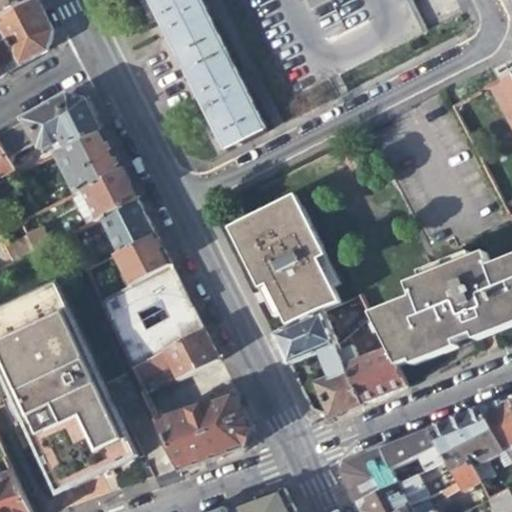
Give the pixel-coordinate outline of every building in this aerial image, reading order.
[(0,0),(0,16),(2,19),(37,1),(36,0),(0,0)] [(153,0),(164,20),(186,64),(223,45),(200,0),(153,0)] [(0,28),(0,29),(8,45),(13,42),(25,65),(48,52),(53,35),(43,13),(37,1),(2,19),(5,26),(0,28)] [(0,67),(4,77),(25,65),(13,42),(8,45),(0,48),(0,67)] [(267,132),(223,45),(186,64),(208,109),(229,150),(267,132)] [(511,75),(491,87),(511,124),(511,75)] [(52,162),(60,158),(104,134),(89,104),(69,98),(29,120),(0,136),(0,140),(10,159),(38,144),(41,150),(47,152),(52,162)] [(79,198),(85,195),(124,173),(112,150),(104,134),(60,158),(79,198)] [(0,184),(18,175),(10,159),(0,140),(0,184)] [(102,225),(109,221),(139,203),(129,182),(124,173),(85,195),(102,225)] [(291,329),(323,313),(341,304),(321,261),(327,258),(298,197),(274,209),(276,215),(259,224),(256,218),(241,226),(246,236),(238,240),(263,291),(271,287),(274,293),(291,329)] [(109,221),(126,257),(158,239),(146,217),(139,203),(109,221)] [(29,241),(30,242),(37,257),(54,249),(46,232),(29,241)] [(121,259),(134,288),(172,268),(163,249),(158,239),(126,257),(121,259)] [(15,267),(37,257),(30,242),(7,252),(15,267)] [(80,253),(90,276),(105,268),(95,245),(80,253)] [(511,257),(492,266),(486,251),(406,284),(412,297),(372,312),(375,318),(381,330),(390,349),(396,362),(422,351),(424,356),(505,323),(511,320),(511,257)] [(134,288),(105,307),(134,375),(205,333),(186,295),(172,268),(134,288)] [(15,396),(28,423),(36,420),(69,494),(136,463),(59,291),(0,316),(0,341),(23,393),(15,396)] [(291,329),(275,336),(281,348),(290,365),(321,352),(338,346),(323,313),(291,329)] [(373,334),(381,330),(375,318),(367,321),(373,334)] [(211,343),(205,333),(134,375),(142,391),(173,373),(181,387),(221,365),(211,343)] [(320,384),(332,418),(365,405),(341,353),(338,346),(321,352),(332,379),(328,381),(320,384)] [(355,347),(341,353),(365,405),(387,396),(409,387),(396,362),(390,349),(361,360),(355,347)] [(18,428),(28,423),(15,396),(5,401),(11,414),(18,428)] [(161,431),(183,473),(219,461),(248,451),(256,432),(238,397),(161,431)] [(511,400),(511,399),(495,406),(483,411),(507,455),(511,452),(511,400)] [(487,465),(507,455),(483,411),(458,421),(431,431),(447,464),(452,473),(471,464),(472,463),(469,458),(474,456),(487,465)] [(424,456),(432,472),(436,469),(447,464),(431,431),(388,448),(349,464),(345,472),(362,504),(404,486),(421,477),(418,471),(413,473),(408,464),(424,456)] [(439,476),(446,490),(457,484),(452,473),(447,464),(436,469),(439,476)] [(480,482),(471,464),(452,473),(457,484),(446,490),(441,493),(444,498),(460,489),(462,491),(480,482)] [(421,486),(439,476),(436,469),(432,472),(421,477),(404,486),(362,504),(365,511),(403,511),(412,507),(414,507),(408,496),(423,489),(421,486)] [(0,511),(33,511),(16,475),(0,480),(0,511)] [(428,499),(423,489),(408,496),(414,507),(428,499)] [(495,511),(511,511),(511,496),(508,491),(490,500),(495,511)] [(244,506),(230,511),(229,511),(298,511),(289,494),(284,492),(244,506)] [(430,498),(428,499),(414,507),(412,507),(414,511),(432,511),(436,510),(430,498)]
